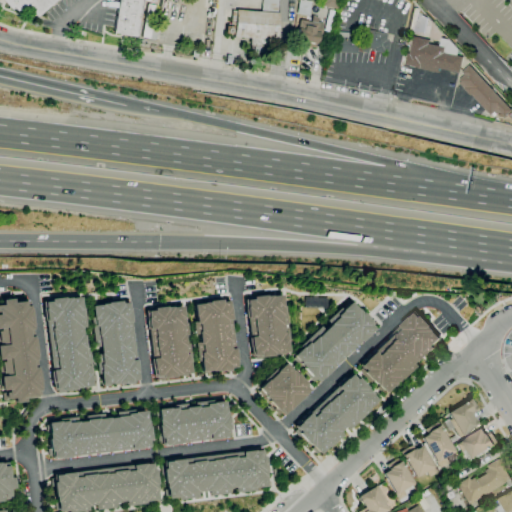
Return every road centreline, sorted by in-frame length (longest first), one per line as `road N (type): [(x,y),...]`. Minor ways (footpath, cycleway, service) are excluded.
road 1 (tertiary): [(511,144),(0,38)]
road 2 (residential): [(39,511),(31,431),(40,414),(225,387),(243,395),(324,491)]
road 3 (motorway): [(419,187),(0,134)]
road 4 (motorway): [(0,180),(395,231)]
road 5 (motorway): [(419,187),(386,162),(126,106)]
road 6 (motorway): [(159,243),(358,250),(395,231)]
road 7 (tertiary): [(301,511),(479,350)]
road 8 (motorway): [(0,242),(159,243)]
road 9 (motorway): [(126,106),(0,77)]
